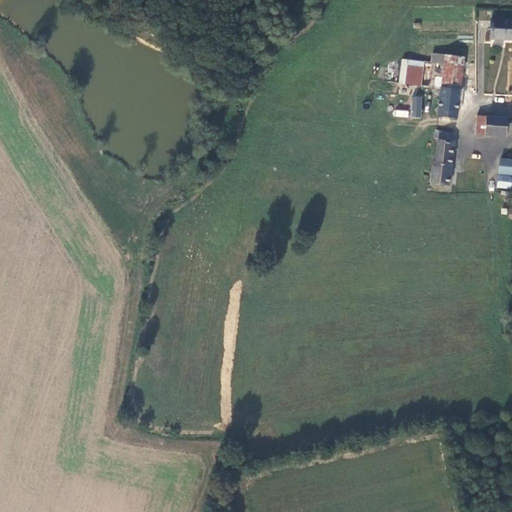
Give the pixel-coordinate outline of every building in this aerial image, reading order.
[(511,20),(492,20),(491,40),(511,41),(511,20)] [(431,64),(402,60),(399,84),(440,89),(441,87),(444,88),(448,56),(432,54),(431,64)] [(460,90),(465,58),(448,56),(444,88),(460,90)] [(440,89),(437,116),(457,119),(460,90),(444,88),(441,87),(440,89)] [(422,118),(422,97),(411,96),(411,118),(422,118)] [(486,136),(487,117),(477,116),(475,135),(486,136)] [(508,119),(487,117),(486,136),(506,138),(507,132),(511,133),(511,132),(511,123),(508,124),(508,119)] [(455,134),(435,131),(434,138),(438,138),(436,163),(432,162),(430,184),(449,186),(455,134)] [(511,175),(511,160),(500,159),(499,174),(511,175)] [(498,188),(511,190),(511,179),(511,178),(499,178),(498,188)]
